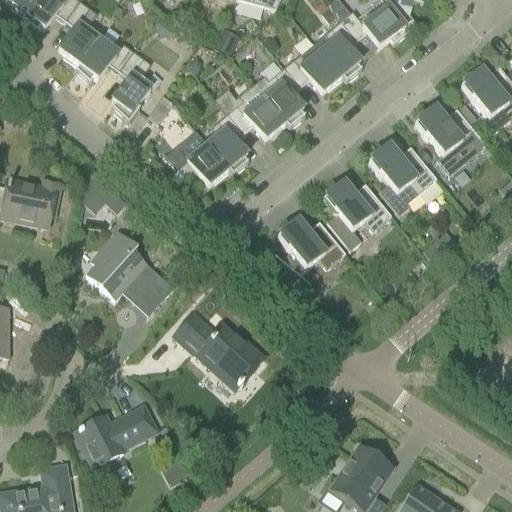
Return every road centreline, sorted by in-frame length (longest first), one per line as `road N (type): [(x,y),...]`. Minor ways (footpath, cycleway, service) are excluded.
road 1 (residential): [(212,246),(502,0)]
road 2 (residential): [(212,246),(0,60)]
road 3 (residential): [(362,374),(212,246)]
road 4 (residential): [(362,374),(511,248)]
road 5 (unclassified): [(511,477),(362,374)]
road 6 (track): [(396,398),(511,365)]
